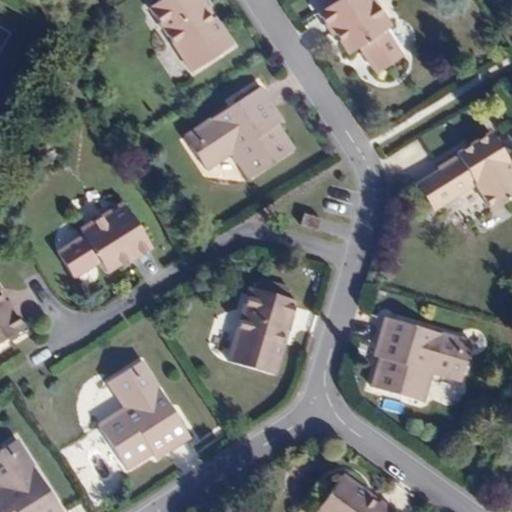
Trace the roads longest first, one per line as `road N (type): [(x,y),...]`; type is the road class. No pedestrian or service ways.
road 1 (residential): [(358,257),(240,226),(28,359)]
road 2 (residential): [(358,257),(377,196),(358,151),(258,0)]
road 3 (residential): [(315,402),(471,511)]
road 4 (residential): [(161,511),(315,402)]
road 5 (residential): [(315,402),(358,257)]
